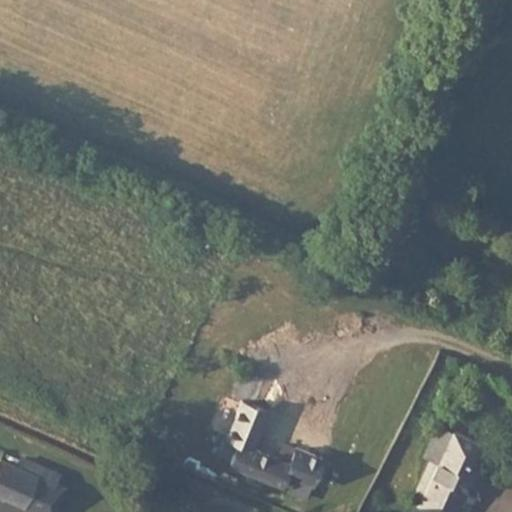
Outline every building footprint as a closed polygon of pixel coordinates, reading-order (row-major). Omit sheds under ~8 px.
[(361,161),(353,184),(372,191),(379,167),(361,161)] [(336,226),(326,251),(342,258),(352,232),(336,226)] [(254,409),(265,414),(272,397),(261,393),(254,409)] [(266,415),(241,405),(225,442),(237,447),(228,468),(280,490),(285,478),(310,488),(320,464),(294,453),(287,468),(250,453),(266,415)] [(438,428),(430,445),(446,452),(454,435),(438,428)] [(419,508),(428,511),(454,511),(459,503),(462,504),(468,493),(474,479),(480,468),(475,466),(484,446),(455,433),(454,435),(446,452),(430,445),(424,458),(431,461),(425,474),(412,502),(420,506),(419,508)] [(292,453),(283,449),(278,462),(286,466),(292,453)] [(0,471),(4,469),(9,472),(14,462),(0,454),(0,471)] [(0,471),(0,500),(4,503),(18,476),(9,472),(4,469),(0,471)] [(486,484),(474,479),(468,493),(479,499),(486,484)]
